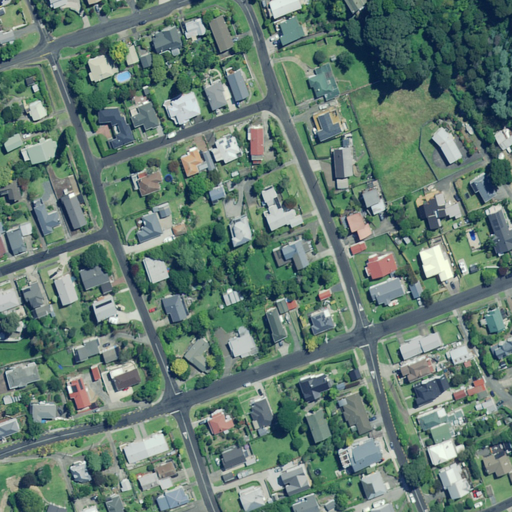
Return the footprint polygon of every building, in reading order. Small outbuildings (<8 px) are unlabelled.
[(302,7),(299,0),(270,0),(275,15),(302,7)] [(355,15),(352,9),(345,12),(349,19),(355,15)] [(234,44),(223,16),(210,21),(221,49),(234,44)] [(301,29),(296,16),(281,21),(285,33),(281,35),(284,42),(306,34),(304,28),(301,29)] [(206,31),(202,18),(185,24),(187,29),(185,30),(187,37),(206,31)] [(177,26),(155,33),(156,37),(153,38),(158,53),(164,51),(163,49),(171,46),(172,49),(183,45),(177,26)] [(16,38),(13,30),(3,33),(3,31),(0,32),(0,41),(0,43),(16,38)] [(139,60),(135,50),(125,54),(129,64),(139,60)] [(96,78),(96,79),(114,73),(114,72),(118,71),(111,52),(89,59),(93,70),(89,71),(92,79),(96,78)] [(152,63),(149,54),(141,57),(144,66),(152,63)] [(312,86),(314,86),(315,89),(316,88),(318,96),(325,93),(328,99),(334,97),(335,98),(341,96),(330,63),(316,68),(318,74),(309,77),(312,86)] [(250,93),(241,68),(226,74),(235,99),(250,93)] [(225,89),(222,80),(205,87),(214,108),(227,103),(222,90),(225,89)] [(182,94),(164,101),(164,104),(165,104),(169,115),(174,119),(176,123),(180,121),(180,122),(190,118),(189,115),(201,112),(194,91),(182,95),(182,94)] [(47,114),(42,100),(28,105),(33,119),(47,114)] [(160,125),(152,101),(138,106),(141,112),(132,115),(136,125),(144,122),(147,128),(151,126),(152,128),(160,125)] [(124,116),(121,117),(118,107),(99,108),(99,120),(112,120),(113,123),(116,133),(117,137),(112,139),(115,147),(135,140),(128,123),(127,124),(124,116)] [(511,142),(511,129),(509,124),(494,132),(503,147),(511,142)] [(439,144),(451,161),(462,154),(452,139),(454,137),(451,133),(449,134),(442,126),(433,135),(440,143),(439,144)] [(248,137),(252,137),(252,157),(253,157),(253,162),(262,162),(262,157),(263,157),(263,152),(264,152),(265,127),(251,127),(251,128),(248,128),(248,137)] [(23,143),(19,132),(3,138),(8,150),(23,143)] [(210,150),(212,158),(215,157),(215,159),(223,156),(225,160),(242,155),(234,133),(216,140),(218,147),(210,150)] [(32,162),(57,154),(56,150),(59,149),(56,141),(53,142),(52,138),(27,147),(27,149),(21,151),(24,159),(31,157),(32,162)] [(336,163),(336,175),(353,174),(352,162),(354,162),(353,155),(352,155),(351,147),(334,148),(335,163),(336,163)] [(203,162),(198,148),(190,151),(191,153),(181,157),(188,174),(199,170),(197,164),(203,162)] [(209,170),(215,168),(209,150),(203,152),(206,163),(199,165),(200,169),(207,166),(209,170)] [(250,167),(239,171),(241,176),(252,172),(250,167)] [(148,174),(146,169),(137,172),(139,177),(138,177),(143,194),(161,189),(159,182),(164,181),(160,170),(148,174)] [(486,200),(497,193),(492,185),(497,182),(492,173),(487,176),(485,173),(470,181),(476,190),(479,188),(486,200)] [(22,197),(18,176),(12,178),(0,180),(0,190),(0,193),(9,191),(10,199),(22,197)] [(349,187),(348,176),(337,176),(338,188),(349,187)] [(209,189),(214,202),(219,200),(218,197),(226,194),(222,185),(209,189)] [(385,209),(376,186),(363,190),(368,203),(371,202),(375,212),(385,209)] [(265,210),(272,228),(286,222),(287,224),(290,222),(292,226),(304,222),(299,208),(285,213),(275,188),(264,192),(270,209),(265,210)] [(447,205),(443,192),(422,198),(427,220),(430,219),(432,226),(440,224),(437,215),(449,212),(450,215),(455,214),(456,217),(462,216),(459,203),(447,205)] [(77,193),(64,198),(75,227),(87,222),(77,193)] [(258,203),(255,193),(246,196),(249,205),(258,203)] [(237,200),(224,202),(227,218),(247,214),(245,202),(238,204),(237,200)] [(49,213),(45,202),(35,206),(44,234),(54,231),(52,226),(62,223),(58,210),(49,213)] [(172,213),(169,204),(159,207),(162,217),(172,213)] [(511,227),(510,229),(503,208),(489,213),(495,231),(491,233),(499,255),(505,253),(504,249),(511,246),(511,227)] [(365,224),(361,210),(342,217),(345,227),(351,225),(352,228),(357,227),(361,236),(372,232),(368,223),(365,224)] [(165,232),(157,211),(143,216),(147,227),(138,230),(141,240),(165,232)] [(232,236),(234,243),(246,240),(246,239),(252,238),(251,234),(252,234),(248,216),(241,218),(241,219),(233,221),(236,235),(232,236)] [(33,232),(30,222),(21,225),(24,235),(33,232)] [(187,231),(184,223),(173,227),(176,235),(187,231)] [(27,249),(20,229),(8,233),(15,253),(27,249)] [(311,249),(308,240),(301,242),(300,240),(274,250),(279,265),(290,261),(288,256),(293,254),(298,267),(309,263),(305,251),(311,249)] [(367,249),(365,241),(351,246),(354,253),(367,249)] [(445,258),(440,244),(420,250),(427,274),(439,270),(442,279),(454,275),(448,257),(445,258)] [(161,259),(159,253),(143,258),(151,281),(169,275),(163,258),(161,259)] [(398,268),(393,253),(378,258),(377,254),(368,257),(370,262),(368,262),(373,276),(398,268)] [(113,288),(103,260),(79,269),(86,288),(100,282),(104,292),(113,288)] [(396,269),(390,271),(392,278),(399,276),(396,269)] [(79,297),(70,273),(55,279),(63,303),(79,297)] [(405,293),(400,277),(370,286),(374,298),(377,297),(379,302),(385,301),(385,303),(391,301),(390,298),(405,293)] [(25,290),(28,299),(29,299),(30,300),(32,300),(34,307),(45,303),(43,297),(45,297),(39,281),(30,284),(32,288),(25,290)] [(420,294),(416,283),(410,285),(415,296),(420,294)] [(332,294),(329,287),(318,291),(321,299),(332,294)] [(241,288),(224,294),(227,305),(245,299),(241,288)] [(0,310),(19,304),(15,291),(3,295),(2,292),(0,293),(0,310)] [(187,314),(179,292),(162,298),(167,312),(171,310),(174,319),(187,314)] [(285,297),(290,309),(298,306),(294,294),(285,297)] [(118,311),(113,295),(94,301),(99,317),(118,311)] [(289,309),(285,297),(277,300),(282,312),(289,309)] [(35,318),(52,313),(49,304),(44,306),(44,305),(36,307),(36,309),(33,310),(35,318)] [(335,326),(329,308),(311,315),(314,323),(311,324),(315,333),(335,326)] [(508,317),(504,308),(492,312),(492,311),(485,313),(492,330),(506,325),(503,318),(508,317)] [(278,309),(268,312),(274,330),(273,331),(275,339),(288,335),(285,327),(284,328),(278,309)] [(443,344),(438,331),(422,337),(421,335),(409,340),(410,341),(400,344),(405,358),(443,344)] [(228,340),(234,356),(241,354),(242,358),(252,354),(250,347),(254,346),(249,333),(228,340)] [(210,342),(199,334),(183,355),(204,371),(210,362),(201,355),(210,342)] [(511,337),(490,347),(494,356),(497,355),(498,358),(507,354),(506,351),(511,349),(511,337)] [(101,344),(99,338),(85,342),(86,345),(78,348),(82,359),(88,357),(88,354),(100,351),(98,345),(101,344)] [(471,358),(466,345),(450,350),(455,363),(471,358)] [(118,357),(115,348),(104,351),(106,361),(118,357)] [(435,371),(429,355),(401,365),(404,373),(408,371),(410,379),(435,371)] [(11,382),(12,385),(19,383),(19,384),(27,382),(27,381),(40,377),(36,363),(22,367),(22,365),(15,367),(15,369),(8,371),(10,377),(7,378),(8,383),(11,382)] [(101,376),(98,366),(92,367),(96,378),(101,376)] [(137,366),(114,375),(119,388),(142,380),(137,366)] [(362,377),(359,367),(350,370),(353,380),(362,377)] [(330,388),(325,371),(300,379),(306,400),(321,395),(320,391),(330,388)] [(484,382),(485,382),(482,372),(472,376),(476,386),(484,382)] [(417,397),(419,403),(423,401),(423,403),(437,397),(437,396),(442,394),(441,390),(445,388),(444,387),(448,386),(444,374),(414,385),(418,396),(417,397)] [(91,403),(83,376),(73,379),(73,382),(67,384),(71,396),(75,395),(79,407),(91,403)] [(476,386),(472,387),(477,400),(489,395),(484,382),(476,386)] [(467,395),(464,388),(454,392),(457,399),(467,395)] [(373,429),(359,391),(338,399),(343,411),(344,411),(349,425),(357,422),(361,433),(373,429)] [(264,426),(276,422),(267,399),(266,397),(255,401),(256,404),(252,406),(254,410),(252,411),(254,419),(257,418),(260,426),(258,427),(261,436),(267,434),(264,426)] [(497,410),(493,399),(483,403),(488,414),(497,410)] [(57,402),(34,401),(33,421),(41,421),(41,416),(56,416),(57,402)] [(446,415),(447,415),(444,407),(420,416),(424,429),(431,427),(448,420),(446,415)] [(226,420),(222,408),(211,413),(212,416),(207,417),(214,434),(235,425),(232,418),(226,420)] [(331,433),(322,408),(307,414),(316,438),(331,433)] [(20,429),(15,418),(0,423),(0,433),(1,436),(20,429)] [(451,420),(431,428),(436,442),(456,435),(451,420)] [(384,434),(383,428),(374,431),(376,437),(384,434)] [(134,443),(134,441),(128,444),(128,445),(124,447),(129,463),(169,449),(163,433),(134,443)] [(377,447),(374,438),(338,449),(343,465),(351,462),(352,466),(355,466),(355,468),(370,463),(371,465),(376,463),(375,461),(384,458),(380,446),(377,447)] [(458,453),(452,438),(428,447),(434,462),(458,453)] [(228,467),(247,460),(246,456),(250,455),(248,449),(244,451),(241,444),(222,451),(228,467)] [(511,468),(511,465),(507,452),(498,456),(497,453),(483,458),(488,472),(496,469),(498,474),(511,468)] [(156,471),(155,471),(160,484),(162,489),(173,485),(171,480),(172,480),(170,475),(177,473),(172,460),(154,466),(156,471)] [(86,464),(82,465),(80,462),(70,466),(76,480),(81,478),(83,482),(92,478),(86,464)] [(459,471),(462,469),(460,464),(457,465),(456,462),(450,464),(451,466),(439,471),(445,484),(447,483),(452,495),(469,488),(464,475),(462,475),(459,471)] [(252,468),(237,474),(239,479),(254,473),(252,468)] [(235,478),(233,471),(224,474),(226,481),(235,478)] [(385,484),(380,471),(362,477),(369,496),(388,490),(386,483),(385,484)] [(159,485),(155,472),(140,477),(145,490),(159,485)] [(252,482),(250,476),(240,479),(243,486),(252,482)] [(131,488),(129,479),(120,481),(123,490),(131,488)] [(185,493),(182,486),(166,491),(167,494),(158,497),(162,509),(190,500),(188,492),(185,493)] [(242,500),(241,500),(243,506),(244,506),(246,511),(265,504),(264,500),(266,499),(261,486),(240,494),(242,500)] [(494,494),(491,486),(485,488),(489,497),(494,494)] [(125,507),(120,493),(112,496),(113,498),(107,500),(110,511),(124,511),(123,507),(125,507)] [(321,510),(315,493),(307,495),(300,498),(301,501),(293,504),(295,511),(298,510),(298,511),(319,511),(319,510),(321,510)] [(337,505),(334,499),(326,504),(330,509),(337,505)] [(386,504),(385,500),(373,503),(375,511),(395,511),(393,502),(386,504)]
